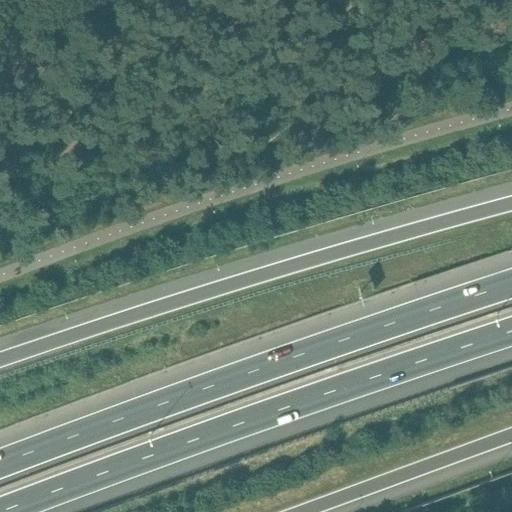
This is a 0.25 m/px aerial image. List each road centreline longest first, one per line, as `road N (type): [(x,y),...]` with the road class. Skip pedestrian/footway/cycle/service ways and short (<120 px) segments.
road 1 (motorway): [(511,284),(0,465)]
road 2 (motorway): [(2,511),(511,331)]
road 3 (motorway): [(511,207),(0,361)]
road 4 (motorway): [(303,511),(511,436)]
